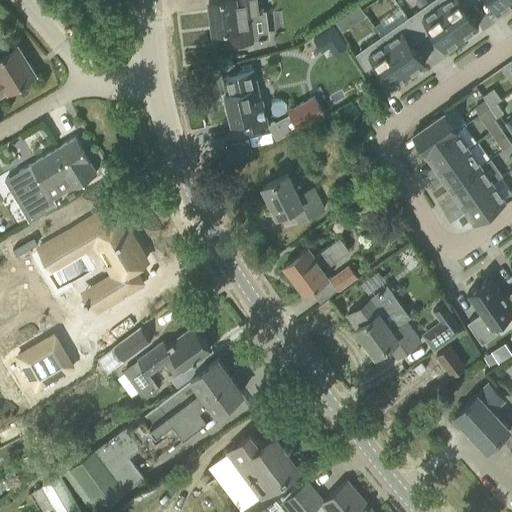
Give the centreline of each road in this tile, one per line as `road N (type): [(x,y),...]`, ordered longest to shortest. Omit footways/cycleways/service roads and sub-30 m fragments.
road 1 (tertiary): [(416,511),(245,293),(169,156),(149,81)]
road 2 (residential): [(511,213),(451,252),(376,137),(511,48)]
